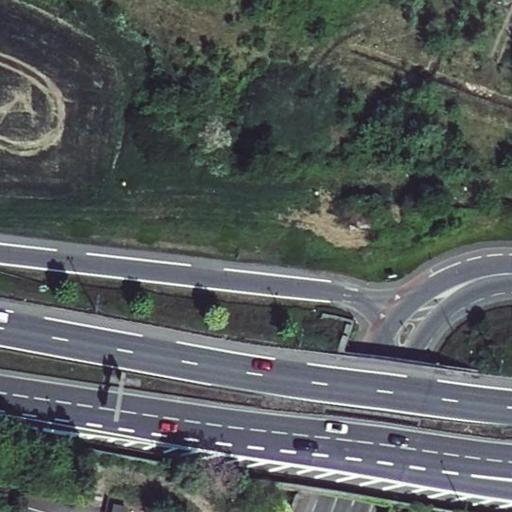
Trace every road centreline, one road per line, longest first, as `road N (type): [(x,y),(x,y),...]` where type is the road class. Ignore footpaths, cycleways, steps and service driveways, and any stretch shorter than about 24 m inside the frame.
road 1 (trunk): [(511,409),(324,386),(0,327)]
road 2 (trunk): [(14,396),(393,475),(511,491)]
road 3 (trunk): [(14,396),(511,464)]
road 4 (trunk): [(388,319),(362,295),(332,289),(0,252)]
road 5 (secondary): [(380,435),(412,350),(435,316),(479,287),(511,281)]
road 6 (secondary): [(388,319),(319,511)]
road 7 (secondary): [(511,266),(450,274),(416,290),(388,319)]
